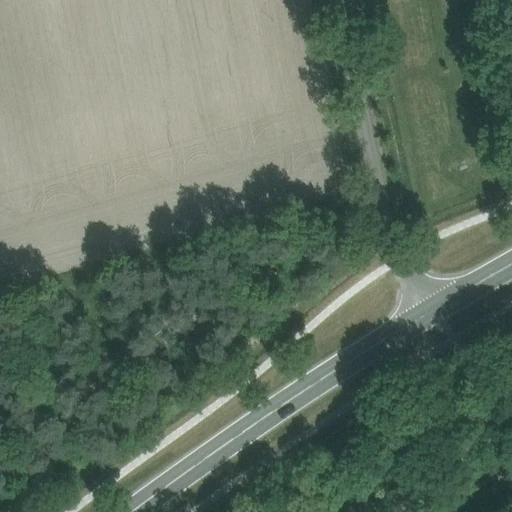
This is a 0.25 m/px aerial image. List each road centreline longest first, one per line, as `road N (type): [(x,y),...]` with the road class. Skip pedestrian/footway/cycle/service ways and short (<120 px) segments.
road 1 (primary): [(134,511),(432,309)]
road 2 (unclassified): [(432,309),(398,256),(382,208),(338,0)]
